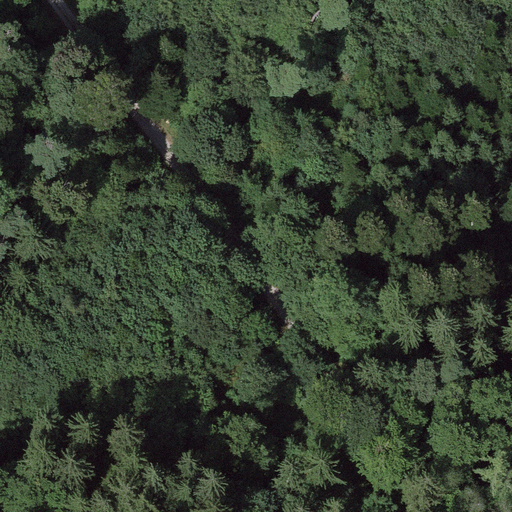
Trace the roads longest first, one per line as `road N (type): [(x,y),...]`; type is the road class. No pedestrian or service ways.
road 1 (track): [(436,511),(56,0)]
road 2 (track): [(168,151),(347,33),(511,4)]
